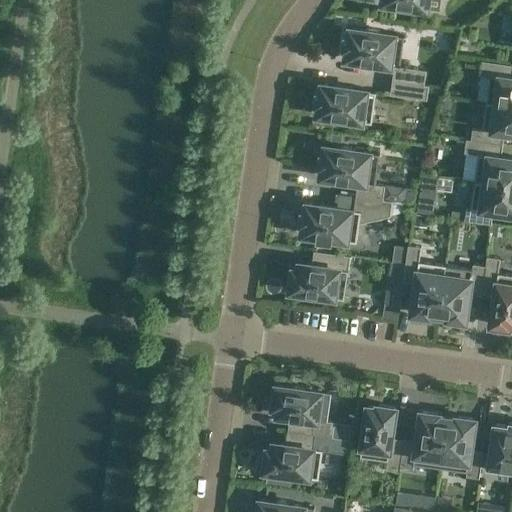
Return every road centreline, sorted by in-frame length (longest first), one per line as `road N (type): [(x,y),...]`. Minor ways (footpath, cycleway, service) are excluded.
road 1 (residential): [(230,341),(266,94),(274,64),(314,0)]
road 2 (residential): [(230,341),(511,381)]
road 3 (residential): [(207,511),(230,341)]
